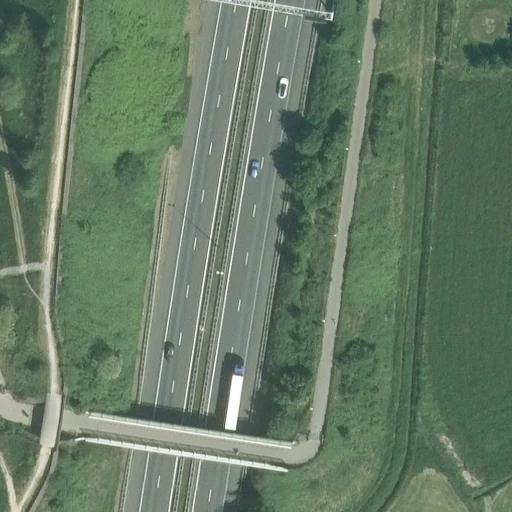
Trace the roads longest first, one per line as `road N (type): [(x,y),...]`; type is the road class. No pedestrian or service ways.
road 1 (motorway): [(205,511),(289,0)]
road 2 (motorway): [(235,0),(152,511)]
